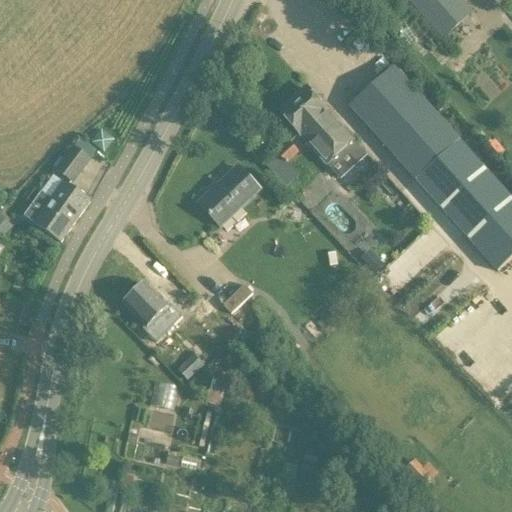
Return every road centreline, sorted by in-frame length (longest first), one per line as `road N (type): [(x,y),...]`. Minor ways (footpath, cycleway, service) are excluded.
road 1 (secondary): [(22,511),(84,274),(232,0)]
road 2 (unknown): [(269,0),(335,97),(508,289)]
